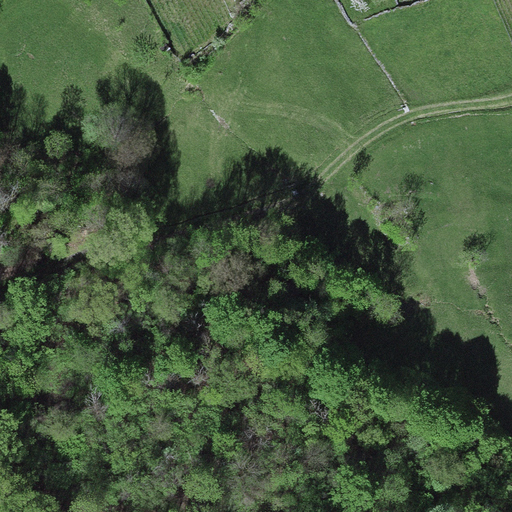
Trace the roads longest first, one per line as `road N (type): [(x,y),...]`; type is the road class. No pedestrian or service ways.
road 1 (motorway): [(511,160),(193,511)]
road 2 (motorway): [(374,511),(511,350)]
